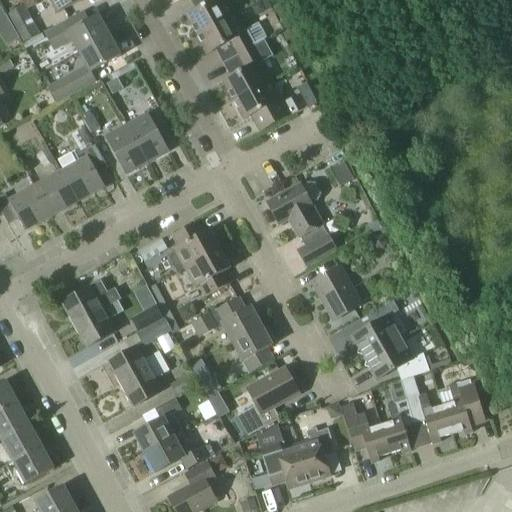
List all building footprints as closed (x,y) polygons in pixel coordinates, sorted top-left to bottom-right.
[(48,0),(57,14),(82,0),(48,0)] [(212,0),(213,1),(186,16),(197,35),(234,15),(225,0),(212,0)] [(39,34),(24,7),(8,16),(23,43),(39,34)] [(234,15),(197,35),(208,55),(235,40),(242,53),(264,42),(264,41),(267,39),(258,24),(244,32),(234,15)] [(70,20),(43,35),(54,54),(73,43),(78,53),(109,36),(97,16),(74,29),(70,20)] [(57,104),(95,83),(90,74),(120,57),(109,36),(78,53),(86,67),(48,88),(57,104)] [(223,82),(233,101),(270,81),(260,63),(272,56),(264,42),(242,53),(250,67),(223,82)] [(0,76),(14,69),(9,61),(0,66),(0,76)] [(233,101),(244,120),(251,116),(260,132),(293,114),(287,102),(283,104),(270,81),(233,101)] [(318,105),(313,95),(304,100),(309,110),(318,105)] [(147,114),(126,126),(147,164),(169,152),(161,138),(172,133),(156,103),(144,109),(147,114)] [(84,122),(91,135),(100,129),(93,117),(84,122)] [(147,164),(126,126),(104,138),(125,176),(147,164)] [(104,187),(88,157),(87,157),(61,172),(78,202),(104,187)] [(61,172),(34,186),(51,217),(78,202),(61,172)] [(299,238),(300,238),(305,247),(297,251),(306,267),(336,251),(327,235),(322,225),(311,206),(317,203),(321,196),(314,185),(308,184),(301,188),(300,185),(267,204),(279,225),(289,220),(299,238)] [(34,186),(7,201),(4,195),(0,197),(0,210),(9,226),(18,220),(24,232),(51,217),(34,186)] [(174,249),(176,253),(171,256),(170,261),(177,274),(185,270),(216,252),(219,250),(209,230),(202,234),(196,223),(173,235),(179,247),(174,249)] [(371,244),(375,251),(383,251),(387,244),(383,237),(374,237),(371,244)] [(158,256),(168,250),(162,240),(152,246),(158,256)] [(216,252),(185,270),(195,289),(200,286),(206,298),(230,285),(223,274),(230,270),(219,250),(216,252)] [(333,321),(361,306),(340,267),(312,283),(333,321)] [(156,286),(148,290),(160,311),(165,320),(171,332),(172,333),(173,334),(180,330),(156,286)] [(62,303),(75,326),(106,309),(117,303),(117,302),(112,293),(96,302),(89,289),(62,303)] [(222,325),(232,343),(262,327),(251,307),(245,310),(239,298),(191,325),(198,337),(222,325)] [(352,337),(365,359),(400,339),(388,317),(399,311),(393,302),(371,314),(377,323),(352,337)] [(123,312),(117,303),(106,309),(112,318),(123,312)] [(160,320),(153,308),(129,322),(136,334),(160,320)] [(114,334),(107,321),(112,318),(106,309),(75,326),(87,348),(114,334)] [(161,322),(138,334),(145,347),(169,334),(171,332),(165,320),(161,322)] [(262,327),(232,343),(243,363),(244,362),(245,364),(237,369),(242,379),(274,361),(267,349),(272,346),(262,327)] [(400,339),(365,359),(377,381),(396,370),(400,382),(405,380),(412,378),(413,378),(429,373),(423,354),(412,360),(400,339)] [(436,344),(424,356),(436,368),(448,356),(436,344)] [(122,385),(153,367),(148,359),(143,362),(136,348),(109,362),(122,385)] [(164,361),(160,353),(148,359),(153,367),(164,361)] [(170,372),(164,361),(153,367),(159,378),(170,372)] [(160,392),(154,381),(159,378),(153,367),(122,385),(134,407),(160,392)] [(274,409),(299,395),(285,369),(247,390),(256,406),(237,417),(248,437),(280,420),(274,409)] [(193,374),(170,386),(176,399),(199,387),(193,374)] [(405,380),(400,382),(406,401),(414,427),(424,424),(431,446),(440,443),(439,440),(451,436),(442,408),(430,412),(424,395),(419,397),(413,378),(412,378),(405,380)] [(453,405),(442,408),(451,436),(462,432),(463,436),(471,433),(470,430),(483,426),(469,381),(447,388),(453,405)] [(5,383),(0,385),(0,415),(17,406),(5,383)] [(154,411),(160,422),(173,415),(181,410),(181,409),(175,399),(154,411)] [(198,406),(204,421),(215,416),(208,401),(198,406)] [(391,424),(381,427),(389,455),(400,452),(401,455),(410,453),(403,431),(414,427),(406,401),(386,407),(391,424)] [(342,417),(346,432),(359,428),(355,417),(352,405),(339,409),(342,417)] [(17,406),(0,415),(0,440),(1,443),(29,427),(17,406)] [(327,409),(331,420),(342,417),(338,406),(327,409)] [(363,414),(355,417),(359,428),(370,465),(378,463),(377,459),(389,455),(381,427),(368,431),(363,414)] [(174,438),(184,433),(173,415),(160,422),(134,436),(144,454),(145,455),(174,438)] [(29,427),(1,443),(13,464),(41,449),(29,427)] [(309,443),(297,446),(309,484),(329,478),(323,458),(334,454),(327,430),(317,433),(316,430),(306,433),(309,443)] [(258,438),(262,450),(274,487),(285,484),(287,491),(309,484),(297,446),(284,451),(278,432),(258,438)] [(164,469),(181,459),(185,457),(184,457),(174,438),(145,455),(155,474),(164,469)] [(185,457),(181,459),(186,470),(207,458),(203,450),(202,448),(184,457),(185,457)] [(41,449),(13,464),(25,487),(53,471),(41,449)] [(204,484),(214,479),(206,464),(184,476),(190,487),(167,499),(174,511),(198,511),(215,503),(204,484)] [(35,502),(40,511),(69,511),(75,509),(63,487),(35,502)] [(257,511),(254,499),(239,503),(241,511),(257,511)]
